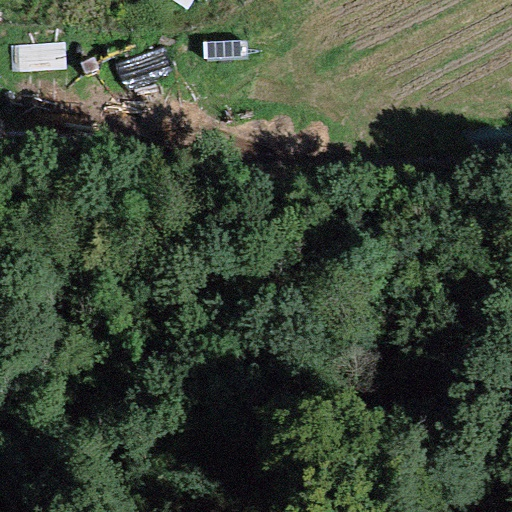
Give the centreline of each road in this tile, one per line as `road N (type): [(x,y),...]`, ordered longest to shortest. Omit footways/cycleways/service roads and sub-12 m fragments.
road 1 (track): [(511,102),(0,129)]
road 2 (track): [(242,116),(296,0)]
